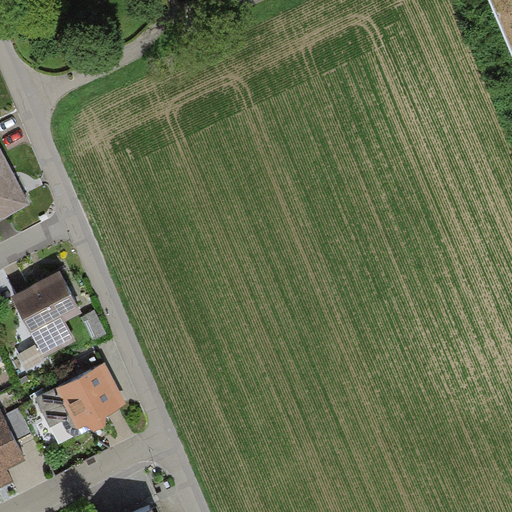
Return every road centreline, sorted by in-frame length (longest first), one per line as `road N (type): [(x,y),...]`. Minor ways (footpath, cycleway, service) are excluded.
road 1 (residential): [(68,221),(165,442)]
road 2 (residential): [(0,49),(68,221)]
road 3 (residential): [(27,511),(165,442)]
